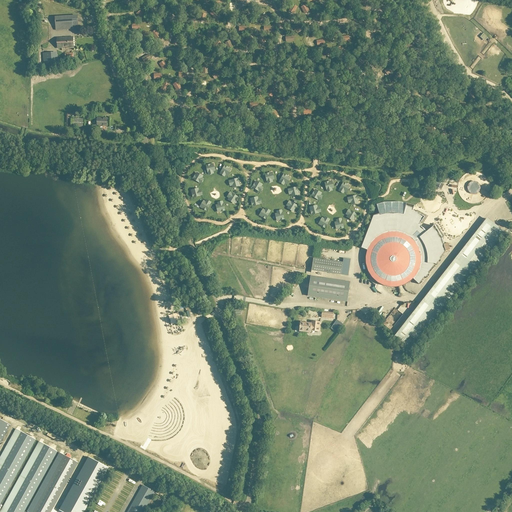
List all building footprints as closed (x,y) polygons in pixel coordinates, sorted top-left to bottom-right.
[(56,31),(78,29),(77,16),(55,18),(56,31)] [(490,40),(483,34),(479,38),(486,45),(490,40)] [(73,47),(73,37),(57,38),(57,48),(73,47)] [(54,65),(54,53),(43,53),(44,66),(54,65)] [(107,126),(107,118),(97,118),(97,126),(107,126)] [(70,127),(83,127),(83,119),(71,119),(70,127)] [(213,172),(215,171),(213,166),(210,167),(210,165),(206,166),(208,175),(213,174),(213,172)] [(225,175),(227,176),(230,172),(227,170),(228,168),(225,166),(220,174),(224,177),(225,175)] [(202,179),(203,177),(198,174),(196,177),(195,176),(193,179),(201,184),(203,180),(202,179)] [(272,180),(274,180),(272,175),(270,176),(269,174),(265,175),(267,184),(272,182),(272,180)] [(285,183),(286,184),(289,180),(286,178),(287,177),(284,175),(279,183),(283,185),(285,183)] [(438,189),(441,183),(442,182),(434,178),(430,186),(437,190),(438,189)] [(232,186),(232,188),(238,187),(237,184),(239,183),(238,179),(229,182),(230,187),(232,186)] [(331,189),(333,188),(332,183),(329,184),(329,182),(325,183),(327,192),(332,191),(331,189)] [(261,187),(262,185),(257,183),(256,185),(254,184),(252,188),(260,192),(263,188),(261,187)] [(344,192),(346,193),(348,188),(346,187),(347,185),(343,183),(339,191),(343,194),(344,192)] [(291,195),(292,197),(297,195),(296,192),(298,192),(297,188),(288,190),(289,195),(291,195)] [(198,191),(198,189),(193,191),(194,193),(192,194),(193,198),(202,196),(200,191),(198,191)] [(320,196),(321,194),(317,191),(315,194),(314,193),(311,196),(319,201),(322,197),(320,196)] [(229,199),(228,200),(232,203),(234,200),(235,201),(238,198),(230,193),(227,198),(229,199)] [(351,203),(351,205),(356,204),(355,201),(357,200),(356,196),(347,199),(349,204),(351,203)] [(258,200),(257,198),(252,199),(253,202),(251,202),(252,206),(261,204),(260,199),(258,200)] [(205,202),(203,201),(201,206),(203,207),(202,209),(206,211),(211,203),(206,201),(205,202)] [(218,205),(216,206),(217,211),(220,210),(221,212),(225,211),(222,202),(217,203),(218,205)] [(288,207),(287,209),(292,212),(293,209),(295,210),(297,206),(289,202),(286,206),(288,207)] [(440,259),(445,252),(443,245),(442,245),(440,240),(442,239),(434,226),(426,232),(419,225),(424,218),(416,213),(412,211),(414,206),(406,204),(399,203),(384,203),(376,205),(379,215),(373,216),(361,248),(367,251),(367,252),(366,254),(366,255),(366,257),(366,258),(365,259),(365,261),(366,262),(366,264),(366,265),(366,267),(367,268),(367,270),(368,271),(368,272),(369,274),(370,275),(371,276),(371,277),(372,278),(373,280),(374,281),(376,282),(377,282),(378,283),(379,284),(380,285),(382,285),(383,286),(384,286),(386,287),(387,287),(389,287),(390,288),(391,288),(393,288),(394,288),(396,288),(397,288),(398,287),(400,287),(401,287),(402,286),(403,286),(405,285),(406,285),(407,284),(408,283),(410,282),(411,281),(412,280),(413,279),(419,285),(429,274),(428,273),(435,265),(436,266),(440,259)] [(317,208),(317,206),(311,208),(312,210),(310,211),(311,215),(320,213),(319,208),(317,208)] [(265,211),(263,210),(260,214),(263,216),(262,217),(265,220),(270,212),(266,209),(265,211)] [(354,218),(356,215),(348,210),(346,215),(348,216),(347,217),(351,220),(353,218),(354,218)] [(277,214),(275,215),(276,220),(279,219),(280,221),(284,220),(281,211),(276,212),(277,214)] [(324,219),(322,218),(319,223),(322,225),(321,226),(325,228),(329,220),(325,218),(324,219)] [(337,223),(335,223),(336,228),(339,227),(339,229),(343,228),(341,219),(336,221),(337,223)] [(413,351),(505,232),(489,220),(397,339),(413,351)] [(343,263),(313,259),(311,271),(341,275),(343,263)] [(343,259),(343,261),(343,263),(341,275),(348,276),(350,260),(343,259)] [(311,277),(308,296),(347,302),(350,282),(311,277)] [(311,331),(319,332),(320,322),(311,321),(311,324),(300,323),(299,332),(310,333),(311,331)] [(332,328),(338,332),(343,324),(337,321),(332,328)] [(0,441),(9,426),(0,420),(0,441)] [(0,502),(35,440),(19,431),(0,465),(0,502)] [(22,511),(56,452),(42,444),(4,511),(22,511)] [(49,511),(77,463),(62,455),(30,511),(49,511)] [(88,458),(59,511),(61,511),(83,511),(107,468),(88,458)] [(142,511),(154,492),(143,486),(127,511),(142,511)]
